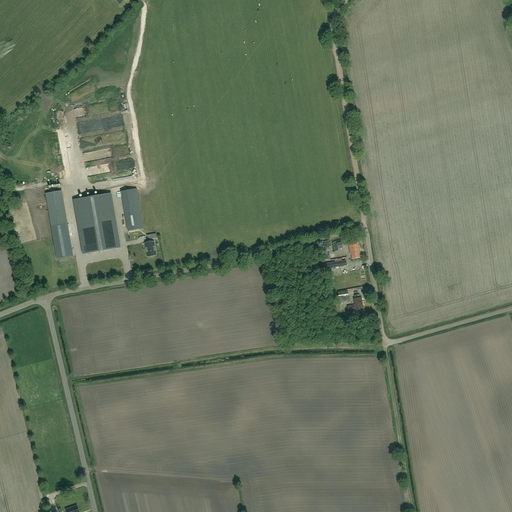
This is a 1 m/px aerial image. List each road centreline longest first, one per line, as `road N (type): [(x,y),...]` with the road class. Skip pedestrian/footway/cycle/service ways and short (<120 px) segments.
road 1 (unclassified): [(384,344),(363,228),(45,297)]
road 2 (track): [(345,0),(332,28),(363,228)]
road 3 (unclassified): [(96,511),(45,297)]
road 4 (unclassified): [(384,344),(511,308)]
